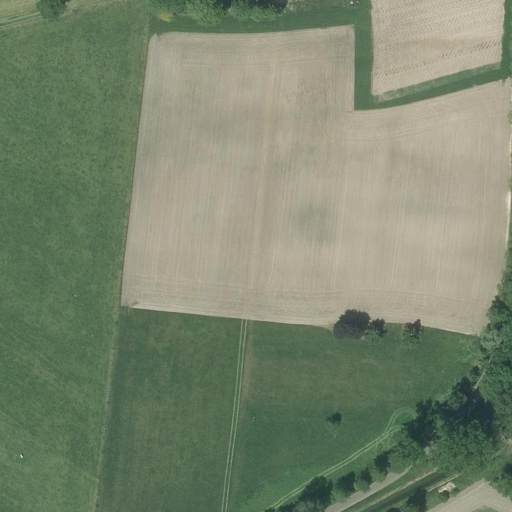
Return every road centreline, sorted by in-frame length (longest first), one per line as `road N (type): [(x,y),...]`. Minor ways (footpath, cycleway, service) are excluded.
road 1 (unclassified): [(332,511),(406,473),(436,446),(511,321)]
road 2 (track): [(511,443),(381,511)]
